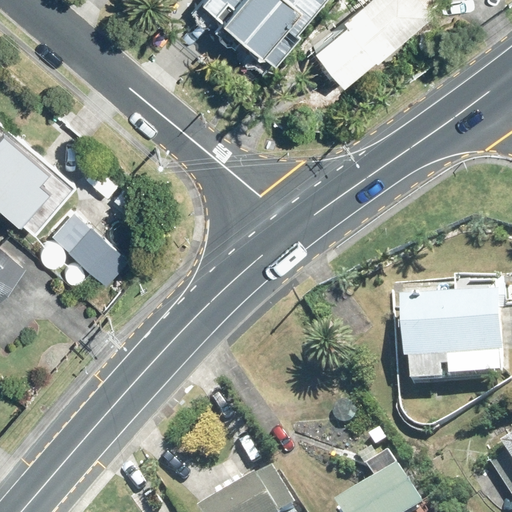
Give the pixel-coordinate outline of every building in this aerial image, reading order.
[(203,0),(189,17),(193,21),(193,24),(199,30),(204,31),(213,39),(213,44),(220,50),(225,49),(228,52),(233,47),(253,64),(261,64),(270,71),(296,40),(294,37),(326,0),(203,0)] [(344,31),(311,57),(339,92),(372,65),(374,67),(432,19),(416,0),(370,0),(340,26),(344,31)] [(52,130),(32,109),(20,121),(40,142),(52,130)] [(0,196),(39,230),(78,184),(14,128),(0,143),(0,196)] [(121,205),(117,223),(139,229),(144,211),(121,205)] [(78,210),(56,234),(111,281),(132,256),(78,210)] [(0,301),(31,264),(0,237),(0,301)] [(498,360),(495,287),(395,292),(398,355),(404,355),(405,377),(438,375),(437,362),(498,360)] [(342,388),(337,373),(316,378),(321,392),(342,388)] [(500,444),(483,454),(511,499),(511,498),(511,429),(497,439),(500,444)] [(400,511),(421,500),(395,460),(330,498),(339,511),(400,511)] [(251,472),(250,469),(193,505),(196,511),(278,511),(277,509),(291,501),(266,462),(251,472)]
